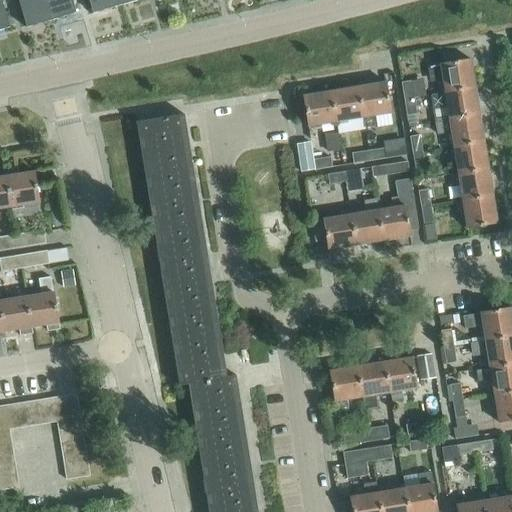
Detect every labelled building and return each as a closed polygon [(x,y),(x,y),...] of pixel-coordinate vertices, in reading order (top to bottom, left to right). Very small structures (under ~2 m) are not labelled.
[(0,0),(0,30),(10,27),(1,0),(0,0)] [(51,20),(45,0),(18,0),(27,28),(51,20)] [(45,0),(51,20),(76,13),(72,0),(45,0)] [(118,6),(115,0),(88,0),(93,13),(118,6)] [(476,87),(472,59),(440,64),(440,66),(427,68),(429,81),(443,79),(445,92),(476,87)] [(391,113),(385,81),(358,86),(363,117),(364,128),(377,125),(375,115),(391,113)] [(414,97),(411,81),(401,82),(404,99),(414,97)] [(363,117),(358,86),(331,90),(336,122),(363,117)] [(480,114),(476,87),(445,92),(445,94),(435,95),(436,106),(447,104),(449,119),(480,114)] [(336,122),(331,90),(303,95),(308,126),(336,122)] [(417,113),(414,97),(404,99),(407,115),(417,113)] [(227,376),(220,331),(184,114),(136,122),(179,386),(188,384),(208,511),(258,511),(236,375),(227,376)] [(485,141),(480,114),(449,119),(449,120),(435,122),(437,135),(451,132),(453,146),(485,141)] [(339,150),(337,134),(325,136),(328,151),(339,150)] [(423,151),(420,135),(410,136),(412,153),(423,151)] [(406,155),(404,137),(383,141),(384,148),(368,151),(370,160),(406,155)] [(489,168),(485,141),(453,146),(458,173),(489,168)] [(332,167),(330,156),(314,159),(313,146),(299,148),(303,171),(332,167)] [(370,160),(368,151),(352,153),(353,163),(370,160)] [(425,167),(423,151),(412,153),(415,169),(425,167)] [(398,173),(397,163),(382,166),(383,175),(398,173)] [(17,168),(6,170),(12,206),(39,202),(34,171),(18,174),(17,168)] [(494,195),(489,168),(458,173),(447,175),(449,187),(460,185),(462,200),(494,195)] [(362,179),(360,169),(344,172),(345,181),(362,179)] [(0,208),(12,206),(6,170),(5,170),(6,176),(0,176),(0,208)] [(345,181),(344,172),(327,174),(328,178),(329,184),(345,181)] [(431,205),(428,189),(418,191),(421,207),(431,205)] [(410,237),(405,206),(404,195),(390,197),(392,208),(378,210),(383,242),(410,237)] [(498,223),(494,195),(462,200),(467,228),(498,223)] [(378,210),(376,198),(363,200),(365,212),(351,214),(351,215),(356,246),(383,242),(378,210)] [(433,222),(431,205),(421,207),(423,224),(433,222)] [(351,215),(351,214),(350,207),(338,209),(339,216),(323,219),(328,250),(356,246),(351,215)] [(425,225),(427,241),(436,240),(434,224),(425,225)] [(44,230),(16,235),(18,247),(46,243),(44,230)] [(0,250),(18,247),(16,235),(0,237),(0,250)] [(47,251),(25,254),(27,267),(49,264),(47,251)] [(27,267),(25,254),(13,256),(15,269),(27,267)] [(15,269),(13,256),(0,258),(0,260),(2,271),(15,269)] [(62,273),(64,287),(75,285),(73,272),(62,273)] [(60,329),(54,292),(53,293),(51,277),(38,279),(41,295),(26,297),(31,328),(32,328),(46,326),(47,331),(60,329)] [(31,328),(26,297),(0,301),(0,308),(4,332),(5,332),(19,330),(20,335),(32,333),(32,328),(31,328)] [(511,336),(511,307),(481,313),(463,316),(465,328),(485,325),(487,340),(511,336)] [(452,323),(450,314),(438,316),(440,325),(452,323)] [(454,346),(451,329),(441,331),(444,348),(454,346)] [(511,363),(511,336),(487,340),(487,341),(470,343),(472,356),(489,354),(491,367),(511,363)] [(456,362),(454,346),(444,348),(446,364),(456,362)] [(435,378),(431,354),(417,356),(421,380),(435,378)] [(417,388),(412,356),(384,361),(389,392),(390,392),(391,401),(403,399),(402,390),(417,388)] [(389,392),(384,361),(357,365),(362,397),(364,396),(366,405),(376,404),(375,394),(389,392)] [(511,391),(511,363),(491,367),(491,368),(479,370),(481,381),(493,380),(495,395),(511,391)] [(362,397),(357,365),(329,370),(334,401),(336,401),(338,409),(349,408),(347,399),(362,397)] [(463,400),(460,383),(449,385),(452,402),(463,400)] [(511,419),(511,391),(495,395),(499,422),(511,419)] [(77,394),(65,396),(69,420),(80,418),(77,394)] [(69,420),(65,396),(53,398),(57,422),(69,420)] [(57,422),(53,398),(41,400),(45,424),(57,422)] [(45,424),(41,400),(29,402),(33,426),(45,424)] [(465,418),(463,400),(452,402),(455,420),(465,418)] [(33,426),(29,402),(17,403),(21,428),(33,426)] [(21,428),(17,403),(6,405),(9,429),(21,428)] [(9,429),(6,405),(0,406),(0,430),(9,429)] [(340,421),(350,419),(349,408),(338,409),(340,421)] [(82,429),(80,418),(69,420),(57,422),(59,433),(82,429)] [(427,420),(429,430),(429,434),(444,432),(442,418),(441,418),(427,420)] [(424,433),(424,430),(423,422),(406,425),(408,435),(408,441),(425,439),(424,433)] [(388,438),(386,426),(374,428),(376,440),(388,438)] [(376,440),(374,428),(340,433),(342,446),(376,440)] [(0,442),(11,441),(9,429),(0,430),(0,442)] [(84,441),(82,429),(59,433),(61,445),(84,441)] [(427,449),(425,439),(408,441),(410,452),(427,449)] [(493,450),(491,440),(475,442),(476,452),(493,450)] [(0,454),(13,453),(11,441),(0,442),(0,454)] [(86,452),(84,441),(61,445),(62,456),(86,452)] [(476,452),(475,442),(452,446),(454,456),(476,452)] [(392,457),(390,445),(377,447),(379,459),(392,457)] [(455,465),(454,456),(452,446),(440,448),(443,467),(455,465)] [(368,475),(366,462),(379,459),(377,447),(343,452),(347,478),(368,475)] [(88,464),(86,452),(62,456),(64,468),(88,464)] [(0,466),(15,464),(13,453),(0,454),(0,466)] [(0,478),(17,476),(15,464),(0,466),(0,478)] [(90,476),(88,464),(64,468),(66,480),(90,476)] [(0,490),(19,487),(17,476),(0,478),(0,490)] [(408,511),(404,488),(403,488),(402,481),(391,483),(392,490),(378,492),(380,511),(408,511)] [(380,511),(378,492),(376,482),(363,484),(364,495),(350,497),(350,501),(352,510),(352,511),(380,511)] [(436,511),(432,483),(404,488),(408,511),(436,511)] [(485,511),(484,501),(483,493),(472,495),(473,502),(456,505),(457,511),(485,511)] [(511,511),(511,502),(511,496),(484,501),(485,511),(511,511)] [(352,510),(350,501),(338,503),(340,511),(352,510)]
